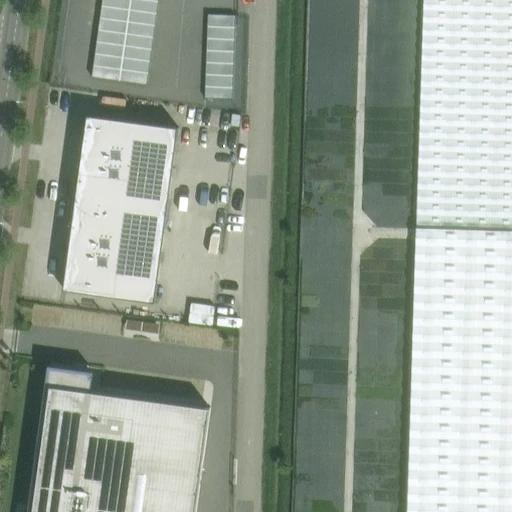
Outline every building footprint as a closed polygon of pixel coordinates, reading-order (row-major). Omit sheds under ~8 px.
[(100,0),(100,5),(128,9),(129,0),(100,0)] [(152,0),(129,0),(128,9),(156,13),(157,1),(152,0)] [(511,511),(511,0),(423,0),(416,228),(407,511),(511,511)] [(100,5),(98,17),(126,21),(128,9),(100,5)] [(128,9),(126,21),(154,25),(156,13),(128,9)] [(207,14),(206,26),(234,27),(235,15),(207,14)] [(98,17),(97,29),(125,33),(126,21),(98,17)] [(126,21),(125,33),(152,36),(154,25),(126,21)] [(206,26),(206,38),(234,39),(234,27),(206,26)] [(97,29),(95,41),(123,45),(125,33),(97,29)] [(125,33),(123,45),(151,48),(152,36),(125,33)] [(206,38),(206,50),(234,51),(234,39),(206,38)] [(95,41),(94,53),(121,57),(123,45),(95,41)] [(123,45),(121,57),(149,60),(151,48),(123,45)] [(206,50),(205,62),(233,63),(234,51),(206,50)] [(94,53),(92,65),(120,68),(121,57),(94,53)] [(121,57),(120,68),(147,72),(149,60),(121,57)] [(205,62),(205,74),(233,75),(233,63),(205,62)] [(92,65),(90,77),(118,80),(120,68),(92,65)] [(120,68),(118,80),(146,84),(147,72),(120,68)] [(205,74),(204,86),(232,87),(233,75),(205,74)] [(204,86),(204,98),(232,99),(232,87),(204,86)] [(178,128),(87,115),(82,152),(81,158),(173,170),(173,164),(178,128)] [(167,208),(173,170),(81,158),(76,196),(75,202),(167,214),(167,208)] [(161,251),(167,214),(75,202),(70,240),(69,246),(161,257),(161,251)] [(154,302),(161,257),(69,246),(64,289),(154,302)] [(53,366),(33,511),(196,511),(211,406),(94,390),(97,372),(53,366)]
